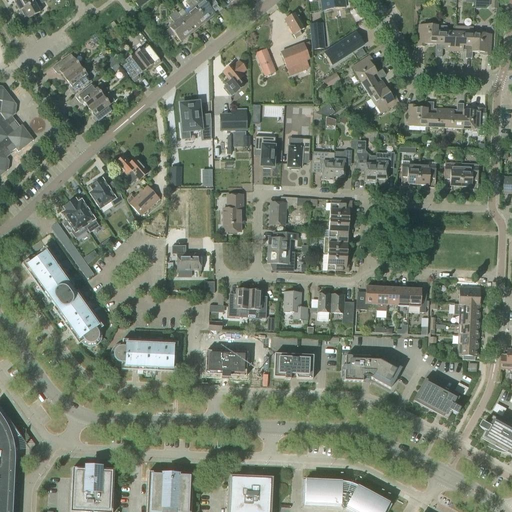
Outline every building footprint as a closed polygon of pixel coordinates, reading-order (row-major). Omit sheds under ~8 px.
[(17,0),(13,2),(19,12),(39,0),(17,0)] [(43,0),(39,0),(19,12),(24,22),(40,13),(36,7),(45,2),(43,0)] [(206,22),(189,0),(185,3),(191,11),(186,15),(198,28),(206,22)] [(194,0),(188,0),(189,0),(206,22),(215,14),(214,13),(219,8),(212,0),(198,0),(196,2),(194,0)] [(321,11),(346,8),(344,0),(323,0),(324,1),(320,1),(321,11)] [(481,0),(474,0),(474,10),(486,10),(489,7),(490,0),(481,0)] [(198,28),(186,15),(181,19),(175,11),(172,14),(189,35),(198,28)] [(189,35),(172,14),(168,17),(175,24),(169,29),(180,42),(189,35)] [(299,32),(305,29),(296,14),(284,21),(295,39),(301,35),(299,32)] [(313,50),(324,49),(322,34),(317,35),(316,25),(310,25),(313,50)] [(436,45),(437,26),(419,25),(417,47),(424,47),(424,44),(436,45)] [(436,45),(435,57),(442,58),(442,50),(445,50),(445,51),(453,52),(454,33),(446,33),(446,27),(437,26),(436,45)] [(454,33),(453,52),(462,52),(463,51),(465,51),(465,59),(472,59),(472,53),(471,53),(472,34),(472,27),(455,26),(454,33)] [(164,33),(168,38),(173,34),(169,29),(164,33)] [(491,35),(472,34),(471,53),(472,53),(483,53),(483,56),(490,57),(491,35)] [(94,46),(99,42),(94,36),(93,35),(88,39),(94,46)] [(355,35),(328,52),(336,64),(363,47),(355,35)] [(310,70),(306,61),(309,60),(306,54),(312,52),(309,43),(281,54),(290,77),(310,70)] [(133,55),(145,71),(154,64),(155,67),(160,63),(146,45),(133,55)] [(255,54),(264,77),(275,73),(266,50),(255,54)] [(65,80),(80,68),(70,55),(52,69),(56,74),(59,72),(65,80)] [(145,71),(133,55),(120,65),(134,83),(139,79),(137,77),(145,71)] [(377,74),(376,73),(370,64),(373,62),(369,57),(351,68),(361,84),(377,74)] [(110,68),(116,64),(113,60),(107,64),(110,68)] [(223,72),(231,82),(223,87),(231,97),(243,87),(238,81),(243,77),(240,74),(245,70),(239,63),(234,67),(232,65),(223,72)] [(120,69),(116,64),(110,68),(114,74),(120,69)] [(91,81),(80,68),(65,80),(71,88),(69,90),(73,95),(91,81)] [(382,70),(376,73),(377,74),(361,84),(370,99),(386,89),(381,81),(380,82),(378,80),(385,76),(382,70)] [(335,75),(328,80),(332,86),(339,81),(335,75)] [(88,109),(103,97),(93,84),(75,98),(79,103),(81,101),(88,109)] [(0,176),(8,170),(9,161),(4,155),(8,152),(10,153),(15,149),(18,153),(33,141),(22,125),(18,128),(14,122),(15,121),(12,117),(15,114),(16,106),(2,87),(0,86),(0,176)] [(386,89),(370,99),(380,114),(398,103),(395,97),(392,99),(386,89)] [(108,94),(103,97),(88,109),(94,117),(91,119),(95,124),(114,110),(110,105),(114,102),(108,94)] [(210,141),(210,121),(200,122),(199,116),(198,104),(190,104),(190,102),(182,103),(182,105),(180,105),(182,124),(180,124),(182,140),(189,139),(189,132),(200,130),(201,141),(210,141)] [(427,103),(426,109),(427,109),(426,128),(444,129),(445,110),(436,110),(436,111),(433,111),(433,103),(427,103)] [(453,110),(445,110),(444,129),(461,130),(462,111),(463,111),(463,104),(457,104),(456,112),(453,112),(453,110)] [(427,109),(426,109),(415,109),(415,106),(408,105),(407,127),(426,128),(427,109)] [(462,111),(461,130),(479,131),(479,136),(484,137),(485,114),(481,114),(481,109),(474,108),(474,111),(463,111),(462,111)] [(220,116),(220,132),(246,131),(246,115),(220,116)] [(245,132),(233,133),(233,148),(250,148),(250,137),(245,137),(245,132)] [(255,138),(254,152),(261,152),(260,167),(263,167),(263,169),(270,169),(271,167),(273,168),(275,139),(255,138)] [(288,145),(287,168),(291,168),(291,170),(298,171),(298,169),(300,169),(301,155),(309,155),(310,140),(302,140),(302,146),(288,145)] [(376,157),(370,156),(366,152),(366,142),(356,142),(355,170),(365,171),(364,183),(375,183),(375,180),(376,157)] [(333,163),(332,178),(333,178),(344,179),(344,164),(350,164),(351,151),(344,151),(343,153),(334,152),(333,163)] [(312,153),(311,174),(312,174),(312,170),(322,170),(321,181),(333,181),(333,178),(332,178),(333,163),(333,154),(323,153),(312,153)] [(376,154),(376,157),(375,180),(386,181),(387,166),(393,166),(394,154),(387,153),(385,155),(384,154),(376,154)] [(135,159),(131,163),(124,156),(115,164),(121,172),(118,174),(130,187),(134,183),(133,182),(137,178),(139,181),(148,173),(135,159)] [(401,166),(400,188),(409,188),(409,185),(417,186),(418,166),(409,166),(409,162),(402,162),(401,166)] [(428,167),(418,166),(417,186),(426,186),(426,189),(434,189),(435,167),(435,163),(428,163),(428,167)] [(444,168),(443,190),(451,190),(451,187),(459,188),(460,164),(444,164),(444,168)] [(478,165),(460,164),(459,188),(468,188),(468,191),(477,191),(478,169),(478,165)] [(511,178),(504,178),(503,194),(511,194),(511,178)] [(92,192),(89,194),(100,210),(111,203),(114,207),(123,201),(121,197),(112,183),(111,183),(107,187),(106,186),(102,180),(98,182),(97,180),(97,181),(92,184),(93,186),(90,188),(92,192)] [(147,187),(135,198),(131,194),(126,199),(129,205),(139,215),(157,198),(147,187)] [(240,224),(243,224),(242,196),(227,196),(227,210),(222,210),(223,233),(240,233),(240,224)] [(310,200),(296,199),(280,198),(280,204),(270,204),(269,225),(284,226),(285,205),(310,207),(310,200)] [(75,200),(69,204),(86,230),(89,234),(99,227),(81,201),(77,203),(75,200)] [(329,211),(329,221),(348,222),(349,214),(351,214),(352,202),(330,201),(330,204),(326,204),(325,211),(329,211)] [(64,210),(60,212),(65,220),(61,223),(68,233),(70,231),(74,238),(86,230),(69,204),(68,202),(61,206),(64,210)] [(132,216),(126,220),(130,225),(135,221),(132,216)] [(348,222),(329,221),(328,231),(324,230),(324,238),(350,239),(350,231),(348,231),(348,222)] [(50,229),(86,280),(93,276),(56,224),(50,229)] [(268,239),(268,252),(288,253),(289,241),(295,241),(295,235),(275,234),(275,240),(268,239)] [(323,254),(327,255),(345,256),(346,256),(347,247),(349,247),(350,239),(324,238),(323,254)] [(185,247),(171,247),(171,255),(177,255),(177,271),(178,271),(178,278),(191,278),(191,271),(200,271),(200,255),(185,255),(185,247)] [(41,255),(38,258),(38,257),(37,257),(37,256),(36,256),(35,256),(34,256),(33,256),(33,257),(32,258),(32,259),(32,260),(33,261),(30,263),(28,261),(21,265),(31,280),(49,305),(51,303),(55,308),(52,309),(69,333),(78,346),(81,343),(82,344),(83,345),(85,346),(87,347),(88,348),(89,348),(91,348),(92,348),(94,347),(95,347),(96,346),(97,346),(97,345),(98,345),(99,344),(99,343),(100,342),(100,341),(101,341),(101,340),(101,339),(101,338),(101,337),(101,336),(101,335),(101,334),(101,333),(100,332),(100,331),(99,331),(103,328),(77,292),(75,293),(71,289),(74,287),(46,248),(39,252),(41,255)] [(288,253),(268,252),(267,264),(281,265),(281,271),(293,271),(294,253),(288,253)] [(327,264),(323,264),(322,271),(348,273),(349,264),(346,264),(346,256),(345,256),(327,255),(327,264)] [(215,292),(214,281),(205,282),(205,293),(215,292)] [(366,287),(365,294),(357,293),(356,311),(365,311),(370,306),(370,305),(376,305),(376,288),(366,287)] [(376,288),(376,305),(375,311),(386,312),(386,306),(387,288),(376,288)] [(387,288),(386,306),(397,306),(398,289),(387,288)] [(459,288),(458,305),(478,306),(479,289),(459,288)] [(398,289),(397,306),(408,307),(409,290),(398,289)] [(247,310),(248,291),(236,290),(235,304),(228,304),(227,318),(239,318),(240,310),(247,310)] [(409,290),(408,307),(419,308),(419,313),(425,314),(426,293),(420,292),(420,290),(409,290)] [(247,310),(247,320),(259,320),(259,319),(265,320),(266,306),(260,305),(261,292),(248,291),(247,310)] [(306,321),(306,309),(299,308),(300,294),(285,293),(284,313),(293,313),(293,321),(306,321)] [(330,314),(331,295),(318,294),(317,309),(310,309),(310,313),(317,313),(317,321),(328,322),(328,314),(330,314)] [(331,295),(330,314),(342,314),(341,324),(352,325),(353,306),(343,305),(344,296),(331,295)] [(478,306),(458,305),(454,305),(453,315),(459,316),(459,326),(478,327),(479,306),(478,306)] [(209,323),(208,331),(221,331),(221,323),(209,323)] [(478,327),(459,326),(458,336),(477,337),(478,327)] [(429,344),(440,345),(440,336),(430,335),(429,344)] [(458,336),(452,336),(452,346),(458,346),(477,347),(477,337),(458,336)] [(173,365),(173,361),(174,361),(175,361),(176,361),(176,360),(177,359),(177,358),(176,357),(176,356),(175,355),(174,355),(173,355),(173,351),(177,351),(177,343),(122,341),(122,345),(121,345),(119,345),(117,346),(116,346),(115,347),(114,348),(113,349),(112,350),(112,351),(111,352),(111,353),(110,354),(110,355),(110,356),(110,357),(111,358),(111,359),(111,360),(112,361),(112,362),(113,362),(113,363),(114,364),(115,364),(115,365),(116,365),(118,366),(120,367),(121,367),(121,371),(136,372),(157,373),(176,374),(176,366),(173,365)] [(477,347),(458,346),(457,357),(476,357),(477,347)] [(511,370),(511,351),(508,352),(508,357),(501,356),(501,370),(511,370)] [(246,377),(247,354),(206,352),(205,375),(246,377)] [(312,380),(313,357),(274,355),(273,378),(284,379),(284,380),(290,380),(290,375),(295,376),(297,379),(312,380)] [(369,358),(365,358),(345,357),(344,367),(342,367),(342,371),(344,372),(344,382),(362,382),(362,378),(370,378),(390,389),(401,369),(381,359),(380,361),(369,361),(369,358)] [(468,372),(476,373),(476,364),(468,364),(468,372)] [(438,412),(443,414),(445,409),(455,414),(458,408),(449,403),(452,396),(453,397),(454,396),(424,380),(412,402),(414,403),(414,402),(426,408),(429,410),(433,411),(436,412),(438,412)] [(464,396),(467,389),(458,385),(455,391),(464,396)] [(502,416),(505,410),(497,405),(493,412),(502,416)] [(0,511),(13,511),(15,459),(15,456),(15,453),(16,453),(16,452),(17,451),(17,450),(17,449),(16,449),(16,448),(15,448),(14,445),(13,442),(13,439),(19,437),(20,438),(21,438),(0,408),(0,511)] [(511,427),(494,417),(489,425),(485,423),(485,424),(483,423),(481,428),(482,429),(486,431),(482,439),(489,444),(488,447),(492,449),(496,451),(500,452),(504,453),(508,454),(511,455),(511,427)] [(72,469),(70,496),(69,511),(111,511),(114,471),(98,470),(96,470),(96,468),(89,468),(90,470),(87,470),(72,469)] [(148,473),(147,496),(146,511),(190,511),(192,475),(148,473)] [(270,511),(272,478),(253,478),(228,476),(226,511),(270,511)] [(304,480),(304,489),(303,507),(340,508),(342,511),(345,510),(348,511),(385,511),(390,504),(357,486),(356,488),(353,486),(351,485),(352,481),(348,480),(347,484),(345,484),(341,483),(341,482),(304,480)]
